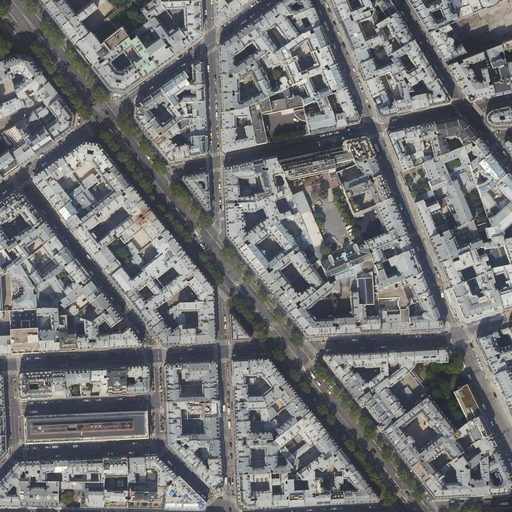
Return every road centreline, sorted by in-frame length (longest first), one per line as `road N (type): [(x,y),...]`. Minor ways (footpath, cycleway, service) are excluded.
road 1 (residential): [(19,176),(154,355)]
road 2 (residential): [(373,128),(458,335)]
road 3 (primary): [(413,507),(287,347)]
road 4 (residential): [(287,347),(458,335)]
road 5 (residential): [(223,351),(230,511)]
road 6 (residential): [(157,402),(12,408)]
road 7 (residential): [(14,453),(159,447)]
road 8 (residential): [(10,364),(154,355)]
road 9 (residential): [(320,0),(373,128)]
road 10 (residential): [(210,40),(103,116)]
road 11 (residential): [(398,0),(466,109)]
road 12 (residential): [(458,335),(511,447)]
road 13 (residential): [(210,40),(215,161)]
